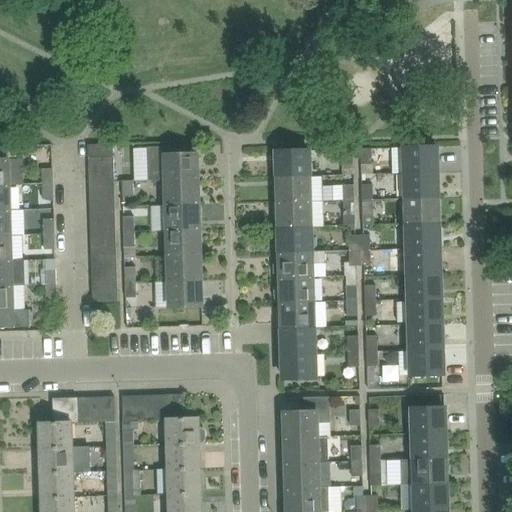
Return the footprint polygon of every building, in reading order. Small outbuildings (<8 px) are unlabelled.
[(114,144),(89,145),(89,157),(114,157),(114,144)] [(199,179),(198,154),(185,154),(185,146),(148,147),(149,181),(167,180),(199,179)] [(437,147),(405,148),(406,174),(438,172),(437,147)] [(354,149),(343,149),(343,165),(354,164),(354,149)] [(373,164),(372,149),(361,149),(362,164),(373,164)] [(311,176),(310,151),(278,152),(279,177),(311,176)] [(115,169),(114,157),(89,157),(89,170),(115,169)] [(0,160),(0,185),(9,186),(9,160),(0,160)] [(53,184),(53,169),(42,169),(43,184),(53,184)] [(115,181),(115,169),(89,170),(90,182),(115,181)] [(439,198),(438,172),(406,174),(407,199),(439,198)] [(311,201),(311,176),(279,177),(280,202),(311,201)] [(199,204),(199,179),(167,180),(168,205),(199,204)] [(115,193),(115,181),(90,182),(90,194),(115,193)] [(134,196),(134,181),(123,181),(123,197),(134,196)] [(54,199),(53,184),(43,184),(44,199),(54,199)] [(373,184),(362,185),(363,200),(373,199),(373,184)] [(0,210),(10,211),(9,186),(0,185),(0,210)] [(355,200),(355,185),(343,185),(344,200),(355,200)] [(116,205),(115,193),(90,194),(91,206),(116,205)] [(440,222),(439,198),(407,199),(408,223),(440,222)] [(373,214),(373,199),(363,200),(363,214),(373,214)] [(355,215),(355,200),(344,200),(344,215),(355,215)] [(312,226),(311,202),(311,201),(280,202),(281,227),(312,226)] [(200,230),(199,204),(168,205),(168,231),(200,230)] [(116,217),(116,205),(91,206),(91,218),(116,217)] [(0,236),(11,236),(10,211),(0,210),(0,236)] [(116,229),(116,217),(91,218),(91,230),(116,229)] [(135,217),(124,217),(124,233),(135,232),(135,217)] [(55,234),(55,219),(44,220),(45,235),(55,234)] [(440,248),(440,222),(408,223),(408,249),(440,248)] [(313,251),(312,226),(281,227),(281,243),(281,252),(313,251)] [(117,241),(116,229),(91,230),(92,242),(117,241)] [(201,255),(200,230),(168,231),(169,256),(201,255)] [(136,247),(135,232),(124,233),(125,247),(136,247)] [(56,250),(55,234),(45,235),(45,250),(56,250)] [(360,250),(360,235),(349,235),(349,251),(360,250)] [(370,250),(370,235),(360,235),(360,250),(370,250)] [(0,261),(12,261),(11,236),(0,236),(0,261)] [(117,253),(117,241),(92,242),(92,254),(117,253)] [(441,273),(440,248),(408,249),(409,274),(441,273)] [(361,265),(360,250),(349,251),(349,262),(344,262),(344,276),(346,276),(357,276),(357,266),(361,265)] [(370,265),(370,250),(360,250),(361,265),(370,265)] [(326,263),(325,251),(317,252),(317,251),(313,251),(281,252),(282,263),(279,263),(276,266),(276,273),(279,276),(282,276),(282,277),(314,276),(313,263),(326,263)] [(118,265),(117,253),(92,254),(92,266),(118,265)] [(202,281),(201,255),(169,256),(170,282),(202,281)] [(24,260),(12,261),(0,261),(0,286),(13,286),(25,285),(24,260)] [(118,277),(118,265),(92,266),(93,278),(118,277)] [(136,267),(125,268),(126,283),(137,283),(136,267)] [(56,270),(46,270),(46,285),(57,285),(56,270)] [(442,299),(441,273),(409,274),(410,300),(442,299)] [(315,302),(314,276),(282,277),(282,288),(280,288),(277,291),(277,298),(280,301),(283,301),(283,302),(315,302)] [(118,289),(118,281),(118,277),(93,278),(93,290),(118,289)] [(203,306),(202,281),(170,282),(171,307),(203,306)] [(137,297),(137,283),(126,283),(126,298),(137,297)] [(57,300),(57,285),(46,285),(47,300),(57,300)] [(357,285),(347,285),(347,301),(358,300),(357,285)] [(376,285),(366,285),(366,300),(377,300),(376,285)] [(14,310),(13,286),(0,286),(0,327),(31,326),(31,309),(14,310)] [(119,302),(118,289),(93,290),(94,303),(119,302)] [(443,324),(442,299),(410,300),(411,325),(443,324)] [(358,316),(358,300),(347,301),(347,316),(358,316)] [(377,315),(377,300),(366,300),(366,315),(377,315)] [(315,327),(315,302),(283,302),(284,328),(315,327)] [(444,349),(443,324),(411,325),(412,350),(444,349)] [(316,353),(315,327),(284,328),(285,354),(316,353)] [(378,335),(367,335),(367,350),(378,350),(378,335)] [(359,351),(359,336),(348,336),(348,351),(359,351)] [(444,374),(444,349),(412,350),(412,375),(444,374)] [(378,365),(378,350),(367,350),(367,365),(369,365),(378,365)] [(359,366),(359,351),(348,351),(348,366),(359,366)] [(317,378),(316,353),(285,354),(285,379),(317,378)] [(161,420),(161,395),(149,396),(149,420),(161,420)] [(173,418),(173,395),(161,395),(161,420),(167,420),(167,419),(173,418)] [(186,418),(185,395),(173,395),(173,418),(186,418)] [(138,421),(137,396),(124,397),(125,421),(138,421)] [(149,420),(149,396),(137,396),(138,421),(141,420),(149,420)] [(103,422),(103,397),(91,398),(91,422),(103,422)] [(116,421),(115,397),(103,397),(103,422),(106,421),(116,421)] [(332,423),(331,397),(305,398),(305,411),(286,412),(286,438),(319,437),(318,423),(332,423)] [(73,447),(72,423),(79,422),(79,398),(67,398),(54,399),(54,422),(40,423),(41,448),(73,447)] [(91,422),(91,398),(79,398),(79,422),(91,422)] [(446,407),(414,408),(415,433),(446,433),(446,407)] [(380,424),(379,409),(369,409),(369,425),(380,424)] [(361,425),(361,410),(350,410),(351,426),(361,425)] [(203,428),(200,428),(200,418),(186,418),(173,418),(167,419),(167,420),(168,444),(201,443),(201,442),(203,442),(206,439),(206,431),(203,428)] [(134,445),(133,429),(141,429),(141,420),(138,421),(125,421),(126,445),(134,445)] [(116,421),(106,421),(106,438),(117,438),(116,421)] [(447,458),(446,433),(415,433),(415,459),(447,458)] [(328,461),(328,436),(319,437),(286,438),(287,463),(319,462),(319,461),(328,461)] [(202,468),(201,443),(168,444),(169,469),(202,468)] [(370,445),(370,460),(381,460),(380,445),(370,445)] [(117,446),(107,446),(107,462),(117,462),(117,446)] [(351,446),(352,461),(362,461),(362,446),(351,446)] [(89,447),(73,447),(41,448),(41,473),(73,472),(89,472),(89,447)] [(134,453),(126,453),(126,470),(135,470),(134,453)] [(415,459),(401,459),(402,484),(416,484),(448,483),(447,458),(415,459)] [(381,476),(381,460),(370,460),(371,476),(381,476)] [(363,476),(362,461),(352,461),(352,477),(363,476)] [(320,487),(319,462),(287,463),(288,488),(320,487)] [(202,493),(202,468),(169,469),(170,494),(202,493)] [(141,495),(140,469),(135,470),(126,470),(127,495),(141,495)] [(118,471),(108,471),(108,487),(118,487),(118,471)] [(74,496),(73,472),(41,473),(42,498),(74,496)] [(449,508),(448,483),(416,484),(417,509),(449,508)] [(323,511),(330,511),(329,487),(320,487),(288,488),(288,511),(323,511)] [(202,511),(202,493),(170,494),(170,511),(202,511)] [(118,495),(108,495),(109,511),(119,511),(118,495)] [(74,511),(74,496),(42,498),(42,511),(74,511)] [(369,511),(368,496),(357,496),(357,511),(369,511)] [(378,496),(368,496),(369,511),(378,511),(378,496)] [(135,511),(136,503),(127,504),(127,511),(135,511)]
